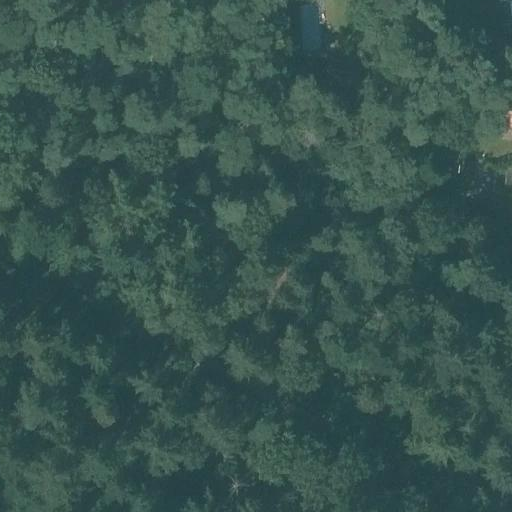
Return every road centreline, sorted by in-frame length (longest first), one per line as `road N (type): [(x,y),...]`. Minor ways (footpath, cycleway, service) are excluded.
road 1 (track): [(466,511),(173,342)]
road 2 (track): [(0,254),(173,342)]
